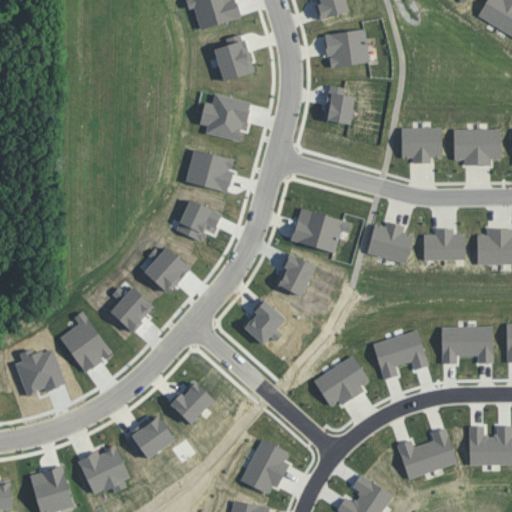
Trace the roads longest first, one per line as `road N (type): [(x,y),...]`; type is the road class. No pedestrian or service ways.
road 1 (residential): [(0,439),(73,420),(129,393),(201,321),(253,249),(266,214)]
road 2 (residential): [(280,162),(384,187),(511,192)]
road 3 (residential): [(511,392),(456,392),(387,413),(337,452)]
road 4 (residential): [(201,321),(213,344),(337,452)]
road 5 (residential): [(272,0),(291,58),(280,162)]
